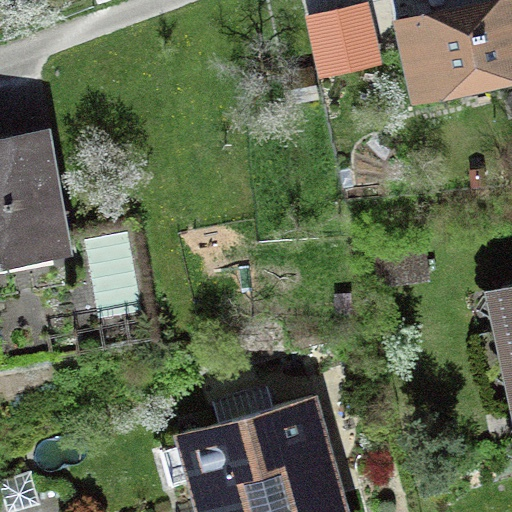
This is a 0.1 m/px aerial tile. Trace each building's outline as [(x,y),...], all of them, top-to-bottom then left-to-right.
[(511,0),(494,0),(415,17),(431,93),(511,75),(511,0)] [(317,77),(384,69),(375,3),(309,11),(317,77)] [(0,247),(56,238),(38,139),(0,145),(0,247)] [(511,283),(502,286),(511,331),(511,283)] [(219,421),(180,432),(196,487),(328,450),(312,394),(273,405),(267,384),(213,399),(219,421)] [(344,511),(339,492),(269,511),(344,511)]
